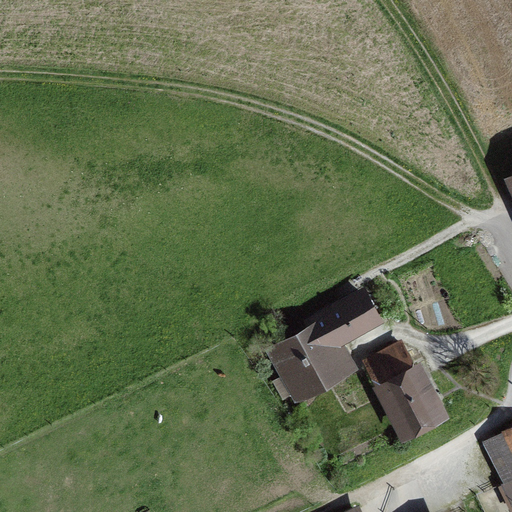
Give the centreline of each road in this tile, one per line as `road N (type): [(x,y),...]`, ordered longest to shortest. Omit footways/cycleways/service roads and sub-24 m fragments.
road 1 (track): [(0,74),(151,85),(288,116),(505,229)]
road 2 (track): [(505,229),(497,191),(462,121),(386,0)]
